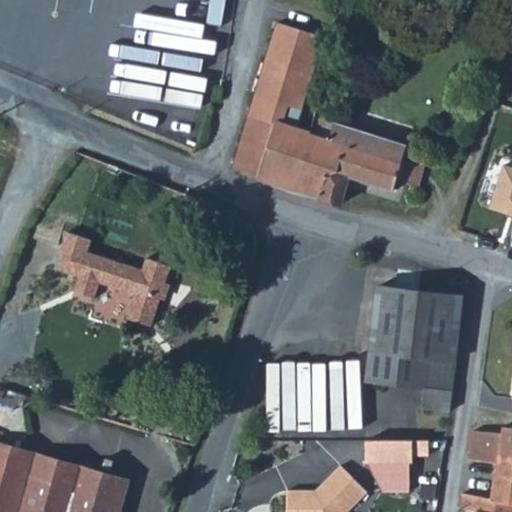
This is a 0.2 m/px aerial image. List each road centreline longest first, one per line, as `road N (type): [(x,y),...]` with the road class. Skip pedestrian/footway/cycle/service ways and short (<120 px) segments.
road 1 (unclassified): [(195,511),(300,218)]
road 2 (residential): [(449,511),(488,267)]
road 3 (unclassified): [(0,105),(206,183)]
road 4 (track): [(511,60),(461,214),(433,255)]
road 5 (unclassified): [(300,218),(488,267)]
road 6 (residential): [(254,0),(237,95),(206,183)]
